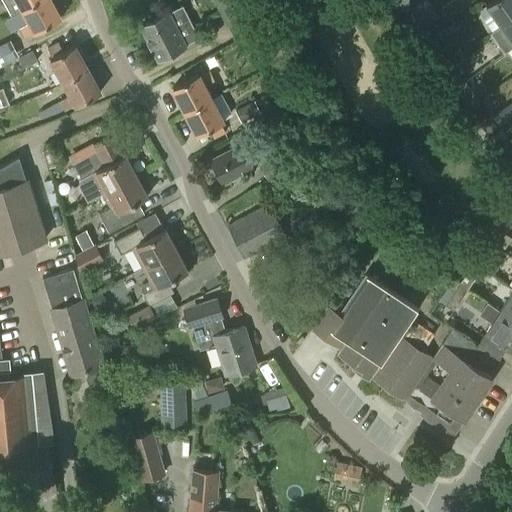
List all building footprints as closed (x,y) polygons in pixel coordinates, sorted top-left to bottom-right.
[(3,0),(12,15),(41,0),(3,0)] [(49,0),(41,0),(12,15),(25,37),(35,30),(36,31),(60,18),(49,0)] [(213,0),(227,27),(251,15),(243,0),(213,0)] [(395,0),(406,16),(416,9),(410,0),(395,0)] [(501,25),(511,16),(511,0),(492,0),(486,4),(501,25)] [(157,59),(185,45),(185,44),(199,37),(182,5),(140,26),(157,59)] [(416,9),(406,16),(421,37),(430,31),(427,26),(428,26),(416,9)] [(511,46),(511,16),(501,25),(490,32),(504,52),(511,46)] [(424,41),(428,47),(437,40),(438,41),(460,26),(455,20),(424,41)] [(9,36),(0,40),(0,60),(17,52),(9,36)] [(442,67),(451,60),(438,41),(437,40),(428,47),(442,67)] [(63,81),(87,68),(74,45),(63,51),(58,41),(47,47),(52,57),(50,58),(63,81)] [(23,67),(37,60),(31,49),(17,57),(23,67)] [(455,87),(465,80),(451,60),(442,67),(455,87)] [(87,68),(63,81),(69,94),(59,99),(64,110),(75,104),(75,105),(100,91),(87,68)] [(185,110),(210,97),(222,90),(215,78),(214,79),(209,69),(198,75),(197,73),(172,87),(185,110)] [(468,107),(478,100),(465,80),(455,87),(468,107)] [(210,97),(185,110),(198,134),(209,128),(213,137),(225,131),(220,122),(223,121),(210,97)] [(254,100),(235,110),(242,124),(261,115),(254,100)] [(478,100),(468,107),(482,127),(492,121),(478,100)] [(101,189),(134,172),(125,154),(124,154),(113,135),(93,145),(96,150),(72,163),(80,178),(79,185),(87,201),(103,192),(101,189)] [(506,162),(511,158),(511,149),(502,135),(492,142),(506,162)] [(223,183),(253,167),(240,143),(210,158),(223,183)] [(267,179),(299,161),(291,146),(259,164),(267,179)] [(0,251),(45,238),(19,155),(0,165),(0,251)] [(101,189),(103,192),(114,213),(147,195),(134,172),(101,189)] [(320,217),(331,212),(317,184),(306,190),(320,217)] [(245,257),(284,236),(268,204),(228,225),(245,257)] [(488,240),(496,246),(510,224),(502,219),(488,240)] [(142,265),(175,247),(165,228),(145,238),(139,227),(113,240),(120,253),(132,247),(142,265)] [(481,267),(496,246),(488,240),(473,262),(481,267)] [(80,271),(103,259),(95,242),(75,252),(80,271)] [(175,247),(142,265),(144,268),(149,279),(141,284),(141,288),(143,293),(154,287),(187,270),(175,247)] [(75,255),(47,264),(50,274),(51,274),(72,267),(78,266),(75,255)] [(467,288),(481,267),(473,262),(459,283),(467,288)] [(105,377),(100,363),(101,363),(72,267),(42,276),(71,372),(83,369),(87,382),(105,377)] [(449,368),(432,357),(399,334),(417,307),(366,273),(338,315),(337,314),(323,336),(341,347),(337,353),(358,367),(406,399),(421,409),(449,368)] [(453,310),(467,288),(459,283),(445,304),(453,310)] [(511,316),(511,291),(501,309),(511,316)] [(133,327),(154,316),(148,304),(126,315),(133,327)] [(510,349),(511,346),(511,316),(501,309),(485,332),(510,349)] [(225,331),(220,317),(192,326),(199,349),(217,343),(226,373),(254,364),(242,326),(225,331)] [(404,336),(421,346),(431,330),(414,320),(404,336)] [(449,368),(421,409),(455,432),(491,377),(478,369),(488,354),(451,329),(432,357),(449,368)] [(0,445),(28,442),(22,375),(8,376),(7,368),(9,368),(7,359),(2,359),(0,346),(0,445)] [(160,430),(185,429),(184,389),(184,383),(159,384),(160,430)] [(277,410),(288,406),(283,386),(263,391),(268,408),(276,406),(277,410)] [(227,390),(193,401),(197,412),(212,406),(214,410),(232,404),(227,390)] [(251,416),(240,422),(251,443),(262,437),(251,416)] [(153,432),(152,429),(128,436),(140,479),(165,472),(159,453),(162,452),(159,440),(156,441),(153,432)] [(358,485),(362,467),(335,461),(331,479),(358,485)] [(239,511),(240,511),(217,509),(221,469),(193,467),(188,511),(239,511)]
